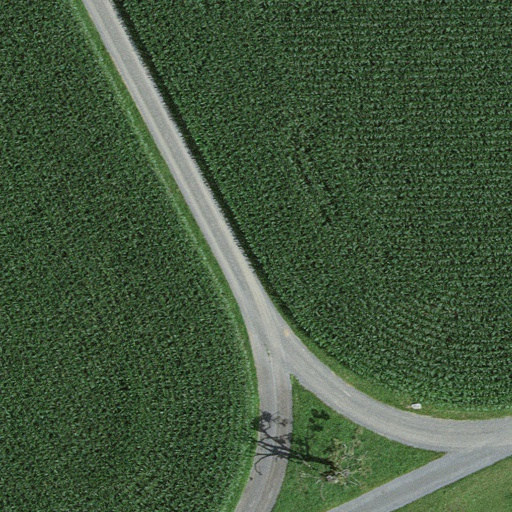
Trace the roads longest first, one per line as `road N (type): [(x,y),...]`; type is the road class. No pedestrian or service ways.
road 1 (track): [(104,0),(255,307),(300,357),(359,403),(421,431),(511,438)]
road 2 (track): [(255,307),(278,396),(276,447),(252,511)]
road 3 (track): [(511,439),(359,511)]
